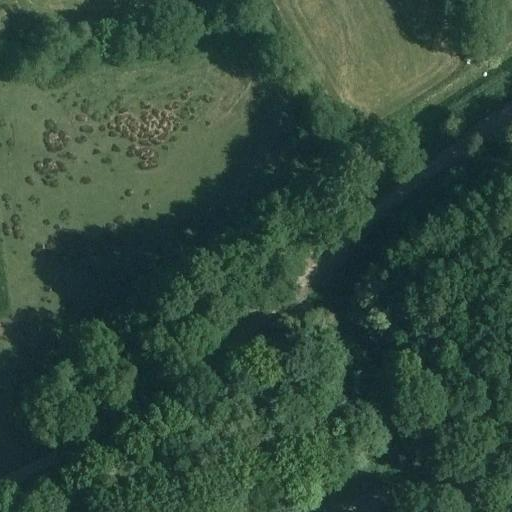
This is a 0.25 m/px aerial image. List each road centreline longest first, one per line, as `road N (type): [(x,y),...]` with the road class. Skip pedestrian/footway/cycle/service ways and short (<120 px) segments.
road 1 (track): [(0,485),(203,369),(356,227),(511,114)]
road 2 (unclassified): [(511,482),(326,511)]
